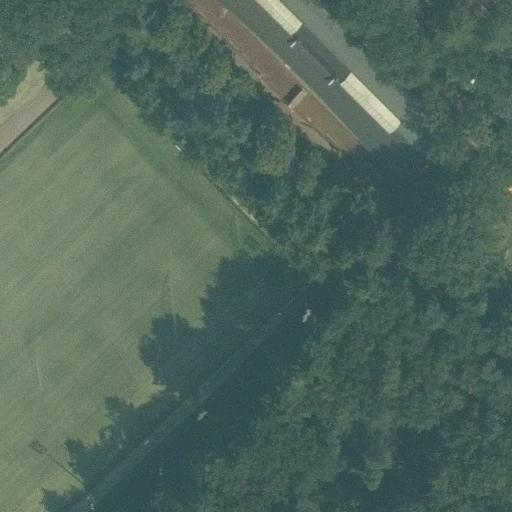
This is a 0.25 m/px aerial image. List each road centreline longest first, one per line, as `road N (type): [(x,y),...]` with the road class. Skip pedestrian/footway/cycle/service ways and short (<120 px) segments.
road 1 (track): [(368,257),(169,511)]
road 2 (track): [(511,357),(368,257)]
